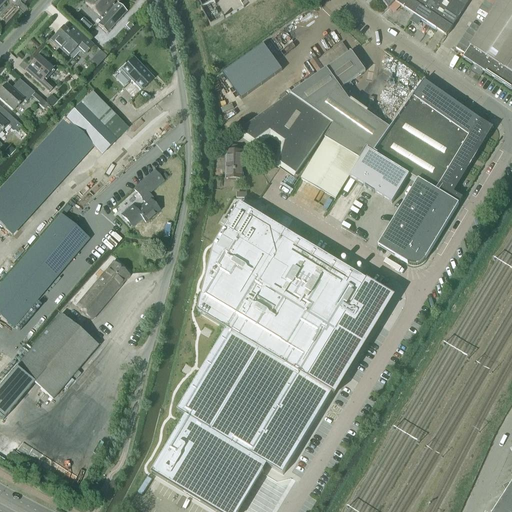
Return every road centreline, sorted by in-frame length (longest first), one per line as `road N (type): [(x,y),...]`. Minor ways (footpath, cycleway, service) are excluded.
road 1 (unclassified): [(144,361),(179,234),(189,139),(177,50),(159,0)]
road 2 (unknown): [(6,345),(91,248),(105,193),(186,112)]
road 3 (unclassified): [(289,511),(423,288)]
road 4 (unclassified): [(511,132),(499,113),(346,0)]
road 5 (unclassified): [(423,288),(265,192)]
road 6 (unclassified): [(423,288),(511,137)]
